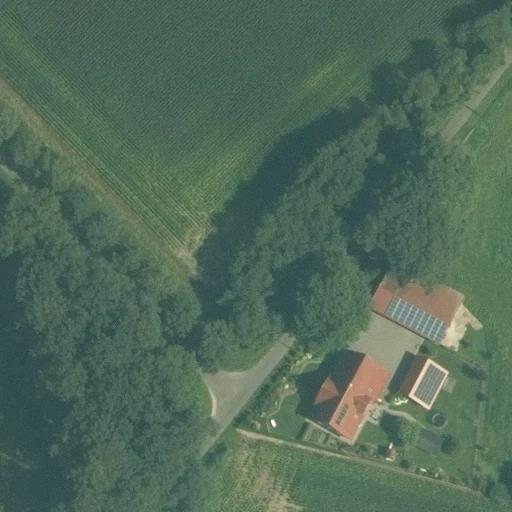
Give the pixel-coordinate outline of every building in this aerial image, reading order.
[(457,300),(391,267),(367,315),(434,348),(457,300)] [(332,384),(369,404),(372,405),(387,378),(346,358),(332,384)] [(435,393),(408,378),(385,419),(412,434),(435,393)] [(369,404),(332,384),(312,421),(349,441),(369,404)] [(445,438),(422,431),(417,449),(440,456),(445,438)] [(378,446),(366,440),(362,448),(374,454),(378,446)]
